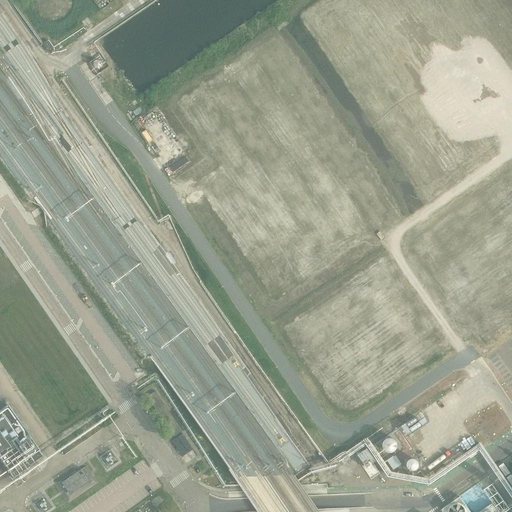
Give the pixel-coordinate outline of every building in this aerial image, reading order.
[(48,42),(43,45),(50,54),(54,50),(48,42)] [(8,406),(0,411),(0,459),(13,478),(29,467),(43,457),(8,406)] [(387,436),(384,439),(383,443),(384,446),(387,449),(391,451),(395,450),(398,448),(400,444),(399,440),(398,437),(394,435),(390,434),(387,436)] [(480,452),(478,448),(468,455),(470,459),(471,459),(480,452)] [(408,461),(407,463),(407,465),(407,468),(409,469),(411,471),(413,471),(416,470),(417,469),(419,467),(419,465),(418,462),(417,460),(415,459),(413,459),(410,459),(408,461)] [(76,473),(61,483),(69,495),(90,481),(82,469),(76,473)] [(511,511),(488,478),(439,511),(440,511),(511,511)]
